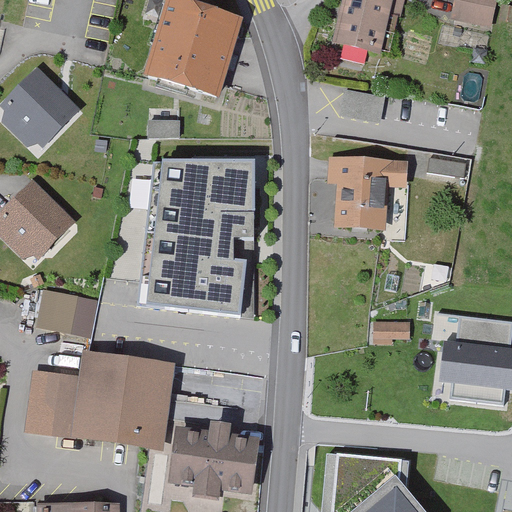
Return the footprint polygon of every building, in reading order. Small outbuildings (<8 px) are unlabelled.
[(240,18),(171,0),(166,0),(146,77),(219,96),(240,18)] [(393,0),(343,0),(334,42),(381,53),(393,0)] [(495,0),(456,0),(453,19),(491,26),(495,0)] [(487,50),(473,48),(472,62),(486,64),(487,50)] [(82,117),(41,76),(3,114),(45,154),(82,117)] [(342,117),(382,119),(384,92),(344,90),(342,117)] [(179,120),(149,121),(149,137),(179,137),(179,120)] [(256,160),(155,162),(138,307),(239,316),(254,317),(256,160)] [(413,167),(333,163),(332,191),(343,191),(341,233),(394,236),(395,193),(412,194),(413,167)] [(78,229),(36,186),(0,221),(0,223),(41,266),(78,229)] [(96,300),(44,291),(38,327),(90,336),(96,300)] [(511,312),(459,307),(450,386),(511,393),(511,312)] [(412,326),(375,327),(376,349),(412,349),(412,326)] [(83,381),(64,379),(57,430),(163,444),(173,366),(86,355),(83,381)] [(211,431),(176,427),(169,480),(250,490),(257,439),(235,436),(236,424),(212,421),(211,431)] [(409,463),(333,455),(326,511),(415,511),(406,502),(409,463)]
